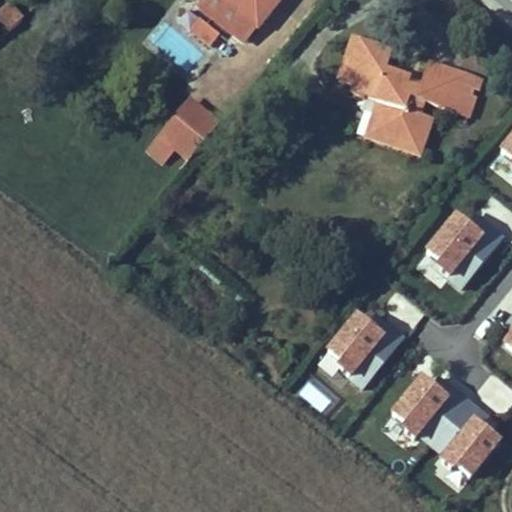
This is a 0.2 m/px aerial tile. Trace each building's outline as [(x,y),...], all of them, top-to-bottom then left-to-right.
[(278,0),(206,0),(198,12),(239,44),(252,28),(256,30),(278,0)] [(0,16),(0,23),(8,33),(19,23),(8,11),(0,16)] [(198,19),(189,33),(211,48),(221,34),(198,19)] [(442,73),(437,87),(421,81),(417,91),(413,103),(401,99),(406,87),(407,82),(381,73),(387,54),(352,41),(337,83),(353,88),(350,98),(380,108),(369,139),(415,155),(426,124),(416,121),(421,106),(465,121),(472,100),(469,98),(470,92),(474,92),(477,84),(442,73)] [(437,87),(442,73),(426,67),(421,81),(437,87)] [(413,103),(417,91),(406,87),(401,99),(413,103)] [(173,151),(188,164),(217,130),(187,107),(146,155),(160,167),(173,151)] [(511,133),(492,158),(511,173),(511,133)] [(461,296),(502,240),(456,208),(416,264),(461,296)] [(365,307),(313,361),(332,379),(339,371),(360,391),(405,344),(365,307)] [(511,320),(497,340),(511,352),(511,320)] [(292,363),(269,345),(257,362),(280,378),(292,363)] [(462,493),(503,438),(473,415),(476,411),(423,371),(384,423),(437,462),(431,470),(462,493)] [(320,416),(335,401),(312,376),(296,391),(320,416)] [(458,505),(467,511),(468,511),(492,484),(482,476),(458,505)]
